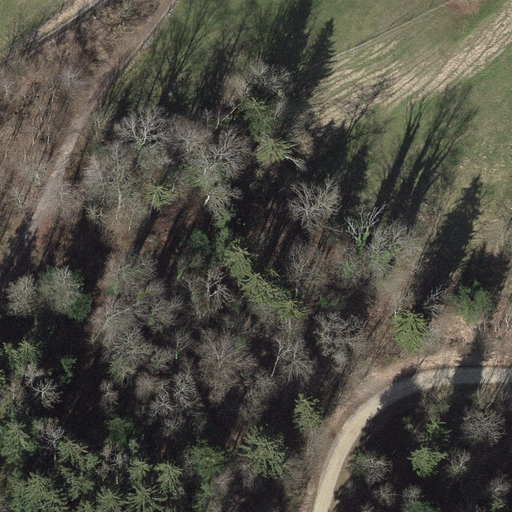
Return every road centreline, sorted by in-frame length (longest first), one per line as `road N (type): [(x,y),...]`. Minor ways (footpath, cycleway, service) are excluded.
road 1 (track): [(175,0),(0,253)]
road 2 (track): [(511,381),(443,382),(368,416),(341,452),(322,511)]
